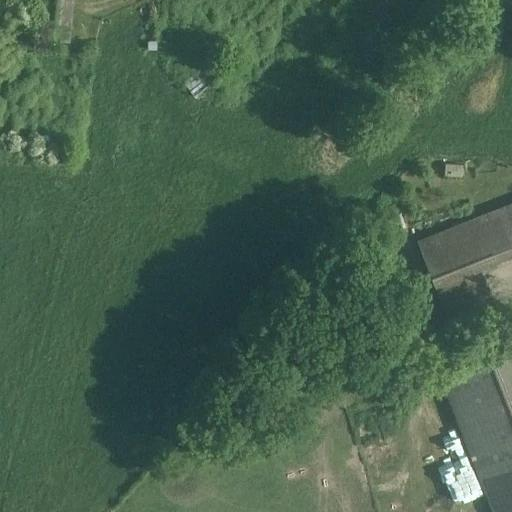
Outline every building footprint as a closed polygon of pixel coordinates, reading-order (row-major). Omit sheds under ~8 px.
[(33,0),(34,1),(46,2),(42,40),(60,42),(69,43),(70,41),(74,0),(33,0)] [(203,69),(185,83),(195,95),(212,81),(203,69)] [(52,84),(40,70),(19,86),(31,100),(52,84)] [(483,270),(511,258),(511,200),(417,239),(450,323),(496,305),(483,270)] [(431,349),(425,335),(393,348),(398,364),(431,349)] [(511,511),(511,347),(440,375),(491,511),(511,511)] [(435,456),(442,469),(457,462),(449,449),(435,456)]
